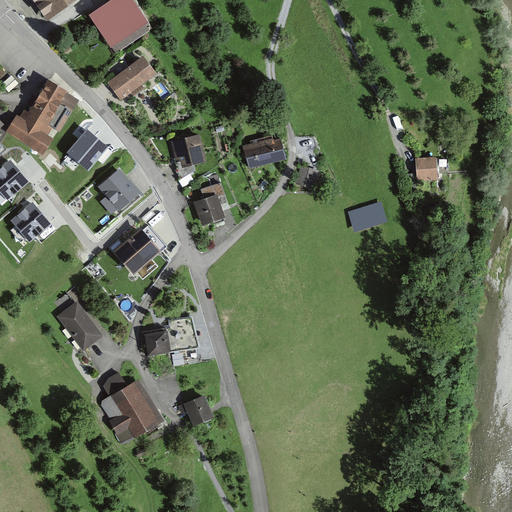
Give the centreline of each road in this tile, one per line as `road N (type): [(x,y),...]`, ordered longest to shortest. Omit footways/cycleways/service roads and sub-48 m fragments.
road 1 (unclassified): [(0,10),(129,139),(164,191),(196,263)]
road 2 (unclassified): [(196,263),(256,468),(261,511)]
road 3 (track): [(412,175),(331,0)]
road 4 (residential): [(196,263),(283,187),(294,160),(288,121)]
road 5 (track): [(288,121),(272,55),(289,0)]
